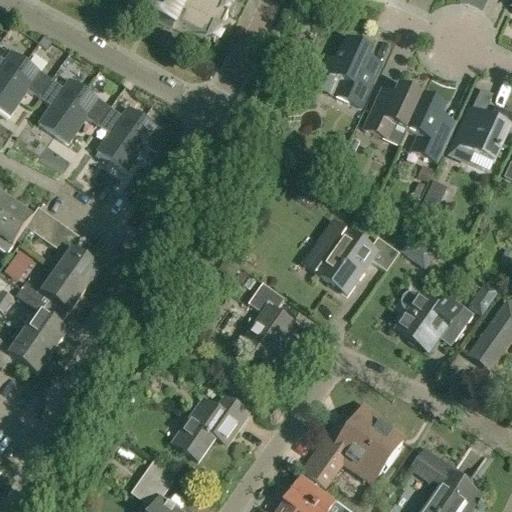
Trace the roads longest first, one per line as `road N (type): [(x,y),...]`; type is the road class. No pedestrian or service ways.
road 1 (residential): [(511,442),(340,367),(234,511)]
road 2 (residential): [(210,118),(2,0)]
road 3 (residential): [(51,444),(143,248)]
road 4 (residential): [(143,248),(0,160)]
road 5 (residential): [(143,248),(210,118)]
road 6 (residential): [(210,118),(273,0)]
